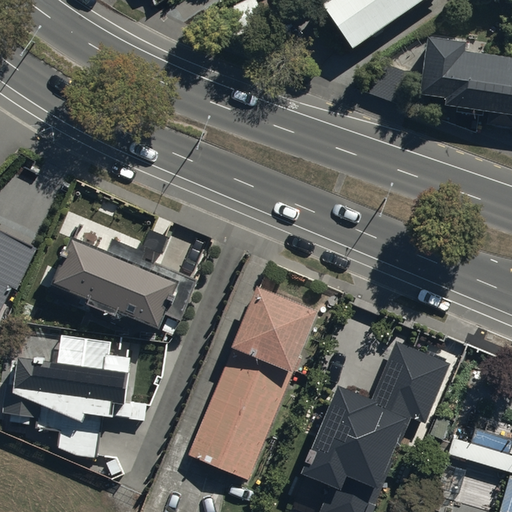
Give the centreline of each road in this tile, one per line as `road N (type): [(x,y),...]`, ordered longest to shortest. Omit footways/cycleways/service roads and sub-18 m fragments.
road 1 (primary): [(25,0),(167,86),(511,212)]
road 2 (primary): [(511,293),(183,160),(32,80)]
